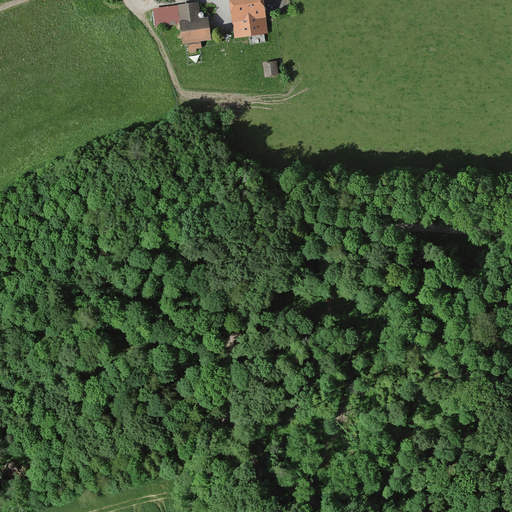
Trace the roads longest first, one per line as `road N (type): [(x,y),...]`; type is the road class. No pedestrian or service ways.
road 1 (track): [(142,7),(176,89),(291,99)]
road 2 (track): [(186,467),(0,499)]
road 3 (track): [(305,236),(182,185)]
